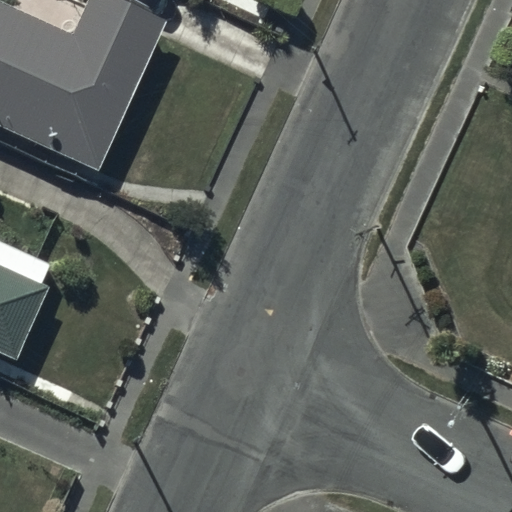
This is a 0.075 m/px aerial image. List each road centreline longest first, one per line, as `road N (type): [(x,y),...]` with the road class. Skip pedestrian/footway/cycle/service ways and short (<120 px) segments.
road 1 (tertiary): [(241,380),(412,0)]
road 2 (residential): [(241,380),(511,503)]
road 3 (tertiary): [(180,511),(241,380)]
